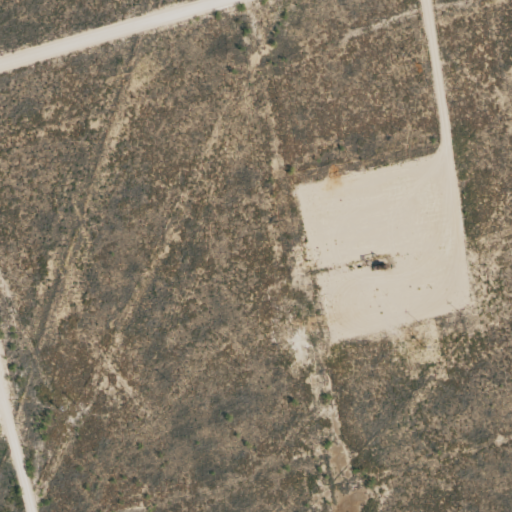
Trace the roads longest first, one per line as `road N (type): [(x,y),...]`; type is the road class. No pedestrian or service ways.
road 1 (track): [(0,63),(222,0)]
road 2 (track): [(38,511),(0,365)]
